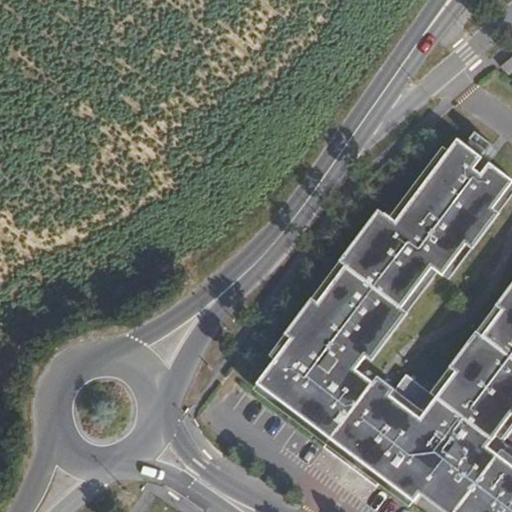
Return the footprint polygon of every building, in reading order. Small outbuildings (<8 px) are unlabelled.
[(511,58),(502,67),(509,75),(511,72),(511,58)] [(443,277),(511,185),(511,179),(490,163),(481,174),(475,169),(483,158),(458,139),(396,222),(385,214),(257,385),(332,441),(336,436),(354,449),(361,439),(376,449),(368,459),(387,474),(394,465),(425,489),(455,511),(511,511),(511,449),(506,445),(499,455),(488,447),(511,415),(511,297),(436,397),(407,375),(383,406),(367,393),(374,383),(357,370),(434,268),(443,277)] [(490,163),(483,158),(475,169),(481,174),(490,163)] [(361,439),(354,449),(368,459),(376,449),(361,439)] [(425,489),(394,465),(387,474),(383,479),(415,503),(425,489)]
